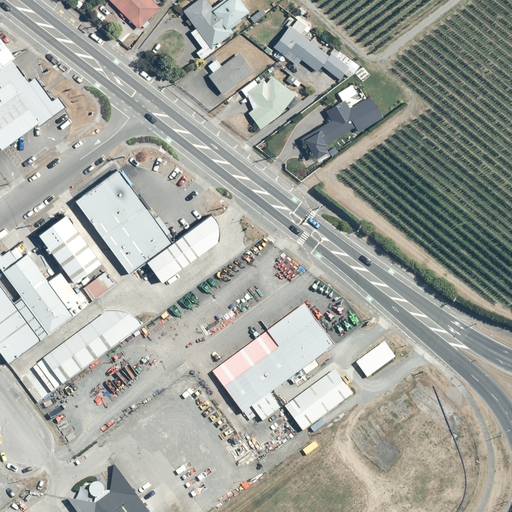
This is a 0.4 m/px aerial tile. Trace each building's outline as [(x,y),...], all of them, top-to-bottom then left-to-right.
[(159,8),(151,0),(109,0),(138,29),(159,8)] [(248,12),(239,0),(223,0),(214,8),(207,0),(196,0),(183,11),(196,28),(190,32),(202,47),(196,52),(201,59),(213,50),(212,48),(233,32),(229,26),(248,12)] [(302,34),(307,27),(295,18),(272,47),(296,65),(300,59),(317,71),(321,65),(340,79),(344,74),(350,78),(359,66),(326,41),(320,48),(302,34)] [(254,72),(240,52),(220,65),(216,59),(207,65),(212,72),(208,74),(221,94),(254,72)] [(21,74),(5,53),(0,56),(0,138),(50,101),(27,70),(21,74)] [(294,94),(272,77),(266,83),(263,79),(257,84),(254,80),(241,89),(255,109),(249,112),(261,129),(264,127),(266,126),(269,124),(272,122),(274,120),(277,117),(279,115),(281,113),(283,110),(285,108),(287,105),(291,109),(300,101),(294,94)] [(347,98),(357,92),(351,83),(337,92),(342,101),(326,112),(331,120),(301,138),(317,163),(329,156),(323,146),(354,127),(358,132),(382,118),(369,97),(353,107),(347,98)] [(163,238),(109,166),(67,198),(120,269),(138,256),(163,238)] [(202,209),(163,238),(138,256),(154,276),(210,235),(210,220),(202,209)] [(58,212),(33,231),(69,279),(94,260),(58,212)] [(64,310),(19,250),(9,257),(0,246),(0,245),(0,276),(39,329),(64,310)] [(0,358),(32,334),(0,291),(0,358)] [(272,346),(217,387),(235,410),(244,404),(262,390),(326,343),(295,303),(260,329),(272,346)] [(99,311),(40,355),(58,380),(134,324),(126,314),(119,310),(111,309),(99,311)] [(376,339),(350,359),(361,374),(387,354),(376,339)] [(326,366),(276,403),(294,428),(344,391),(326,366)] [(271,403),(262,390),(244,404),(253,416),(271,403)] [(145,511),(117,474),(68,510),(69,511),(145,511)]
